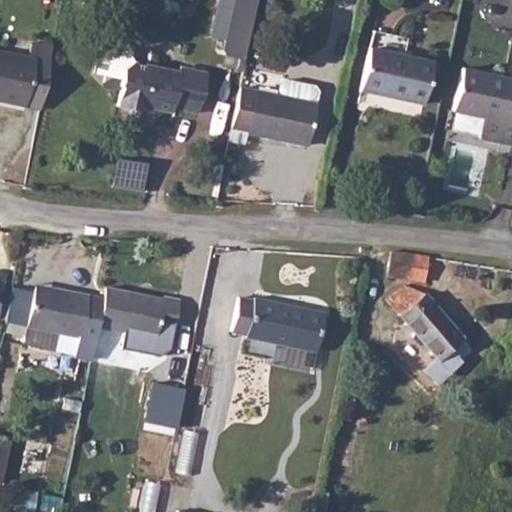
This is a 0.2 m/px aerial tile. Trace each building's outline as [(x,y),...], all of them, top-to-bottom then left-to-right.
[(232,50),(247,53),(258,0),(220,0),(214,36),(229,39),(227,49),(232,50)] [(121,108),(143,112),(151,108),(175,115),(181,110),(207,115),(216,73),(187,65),(180,70),(142,59),(130,38),(107,51),(103,68),(114,70),(112,76),(125,79),(127,83),(121,108)] [(426,56),(364,42),(355,85),(419,98),(426,56)] [(0,95),(42,104),(52,56),(0,46),(0,95)] [(231,55),(246,58),(247,53),(232,50),(231,55)] [(511,129),(511,72),(458,62),(451,106),(480,111),(477,131),(511,136),(511,129)] [(281,96),(240,88),(232,131),(311,146),(323,93),(316,81),(286,75),(281,96)] [(111,188),(137,190),(139,162),(113,160),(111,188)] [(377,253),(377,258),(375,282),(411,284),(411,263),(410,254),(377,253)] [(100,324),(109,292),(106,293),(66,282),(64,287),(39,280),(23,335),(60,345),(65,327),(80,331),(83,331),(87,322),(100,324)] [(417,288),(398,286),(390,295),(422,331),(413,341),(430,359),(424,367),(441,383),(473,349),(417,288)] [(114,290),(109,292),(100,324),(155,339),(158,329),(176,333),(183,302),(165,298),(162,307),(147,304),(146,298),(114,290)] [(251,343),(295,352),(302,310),(258,300),(258,304),(242,302),(235,336),(249,338),(251,343)] [(302,310),(295,352),(319,357),(328,315),(302,310)] [(91,356),(100,324),(87,322),(83,331),(80,331),(74,351),(91,356)] [(511,326),(503,335),(511,344),(511,326)] [(511,376),(511,344),(503,335),(488,349),(511,376)] [(171,431),(182,393),(153,385),(142,424),(171,431)] [(21,511),(28,511),(36,497),(19,489),(10,507),(21,511)]
